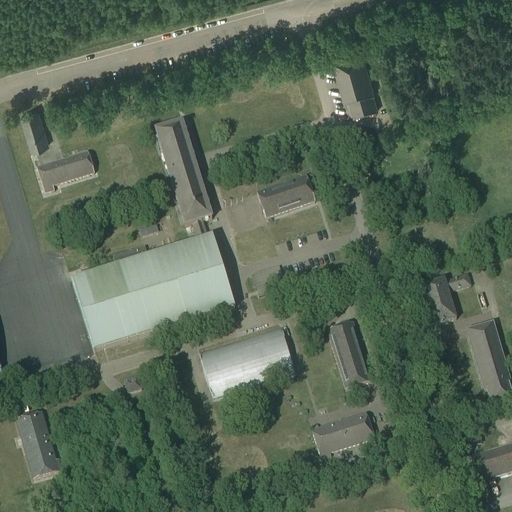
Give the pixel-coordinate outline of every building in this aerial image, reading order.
[(349,102),(353,118),(376,111),(376,112),(378,112),(377,111),(378,111),(378,110),(376,110),(372,95),(374,95),(362,53),(336,60),(347,102),(349,102)] [(31,151),(48,146),(38,114),(21,119),(31,151)] [(198,244),(207,241),(202,224),(212,221),(196,168),(195,165),(182,125),(155,133),(185,229),(193,227),(198,244)] [(88,155),(64,162),(37,170),(45,196),(54,193),(53,189),(57,188),(94,176),(88,155)] [(263,215),(266,221),(315,204),(306,178),(257,196),(263,215)] [(212,239),(207,241),(198,244),(148,259),(144,249),(113,259),(117,269),(72,283),(94,354),(235,310),(212,239)] [(421,293),(422,295),(432,329),(456,321),(448,294),(471,288),(467,277),(445,284),(444,281),(420,288),(421,293)] [(353,325),(346,327),(329,333),(327,333),(346,393),(371,384),(366,366),(368,366),(367,365),(365,365),(362,355),(364,355),(364,354),(362,354),(359,344),(361,344),(360,342),(358,343),(353,325)] [(510,385),(499,347),(493,325),(467,333),(484,393),(487,392),(492,411),(511,405),(511,400),(509,391),(511,390),(510,385)] [(294,378),(281,328),(197,354),(213,403),(294,378)] [(125,384),(128,396),(131,405),(144,401),(142,392),(138,380),(125,384)] [(56,462),(49,438),(42,415),(16,423),(33,482),(62,474),(59,462),(56,462)] [(330,456),(374,442),(366,416),(319,431),(317,427),(312,429),(313,433),(312,433),(321,462),(331,459),(330,456)] [(467,441),(469,448),(482,444),(479,438),(467,441)] [(511,446),(472,458),(480,484),(511,474),(511,446)] [(393,463),(387,465),(389,472),(395,470),(393,463)]
